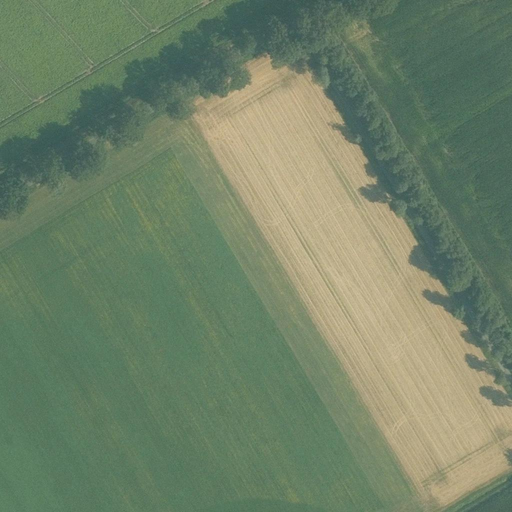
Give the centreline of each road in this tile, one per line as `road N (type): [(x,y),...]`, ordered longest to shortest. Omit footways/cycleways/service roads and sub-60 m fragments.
road 1 (unclassified): [(511,384),(293,19)]
road 2 (unclassified): [(0,201),(293,19)]
